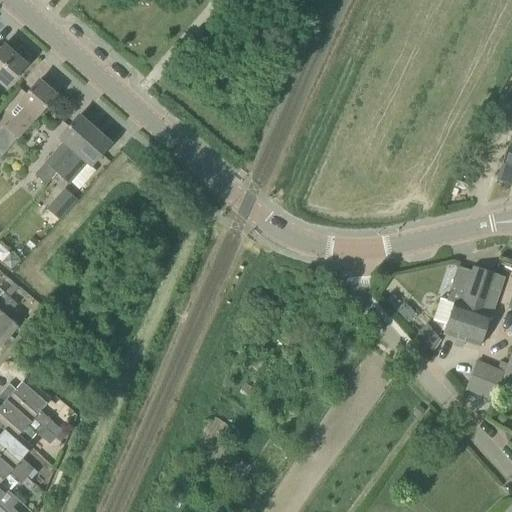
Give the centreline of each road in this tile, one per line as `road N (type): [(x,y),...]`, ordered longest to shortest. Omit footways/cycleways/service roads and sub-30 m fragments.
road 1 (tertiary): [(360,251),(304,242),(262,219),(7,0)]
road 2 (residential): [(511,471),(362,304),(360,251)]
road 3 (tertiary): [(491,224),(360,251)]
